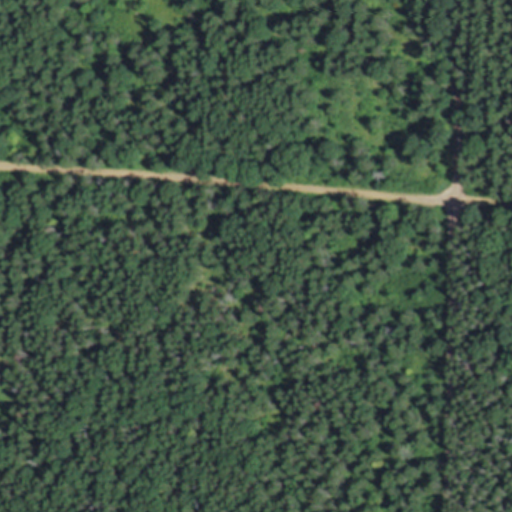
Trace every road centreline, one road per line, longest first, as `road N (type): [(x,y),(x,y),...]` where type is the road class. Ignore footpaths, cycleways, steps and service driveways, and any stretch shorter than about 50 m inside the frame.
road 1 (track): [(0,164),(511,200)]
road 2 (residential): [(457,0),(447,511)]
